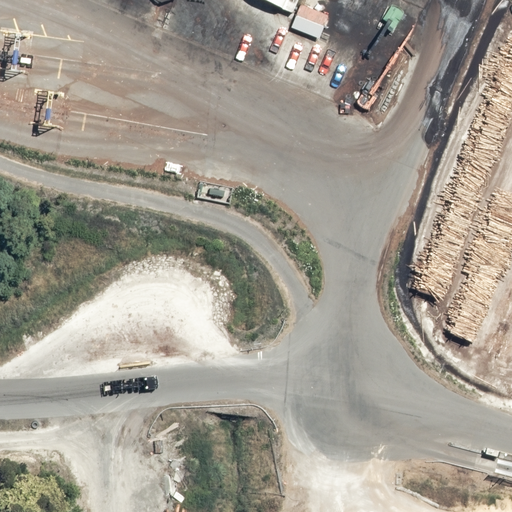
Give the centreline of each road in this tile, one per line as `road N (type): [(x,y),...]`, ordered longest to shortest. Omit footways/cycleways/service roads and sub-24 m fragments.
road 1 (track): [(372,193),(462,0)]
road 2 (track): [(114,511),(104,390)]
